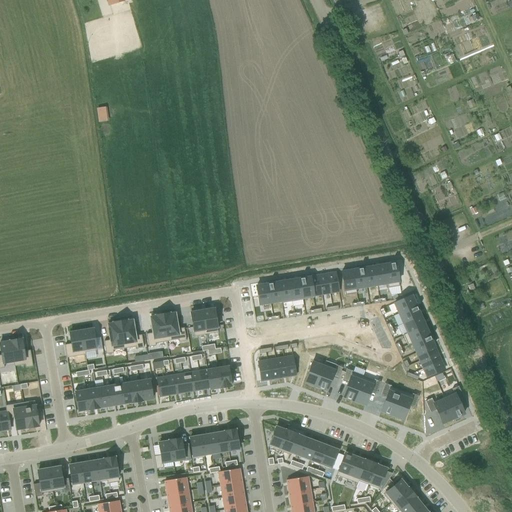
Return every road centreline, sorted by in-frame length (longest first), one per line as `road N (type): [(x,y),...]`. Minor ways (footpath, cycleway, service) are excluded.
road 1 (residential): [(511,435),(318,0)]
road 2 (residential): [(250,402),(233,293),(44,322)]
road 3 (residential): [(419,462),(326,413),(250,402)]
road 4 (residential): [(63,447),(44,322)]
road 5 (residential): [(250,402),(129,428)]
